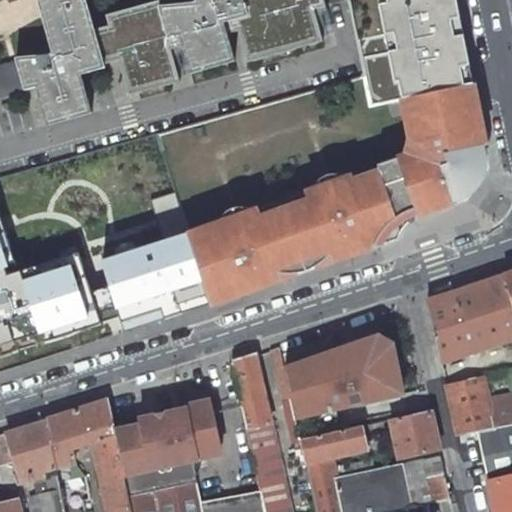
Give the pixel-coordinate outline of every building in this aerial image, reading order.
[(0,96),(37,86),(48,124),(91,112),(81,74),(104,67),(101,55),(99,47),(85,0),(38,0),(55,55),(50,56),(50,55),(37,56),(27,21),(0,28),(0,96)] [(243,0),(179,0),(180,5),(160,7),(166,28),(169,37),(180,34),(191,72),(234,61),(223,22),(247,16),(243,0)] [(371,0),(347,0),(354,30),(377,25),(371,0)] [(377,25),(354,30),(369,106),(392,101),(377,25)] [(169,37),(166,28),(99,47),(101,55),(169,37)] [(468,58),(414,69),(420,95),(462,86),(473,84),(468,58)] [(473,84),(462,86),(469,119),(480,117),(473,84)] [(257,209),(188,233),(191,244),(192,244),(206,295),(228,287),(230,292),(237,296),(266,285),(263,275),(270,273),(279,275),(285,275),(292,275),(298,274),(305,272),(311,269),(315,267),(322,262),(326,257),(330,252),(340,249),(344,258),(373,248),(379,237),(386,227),(395,219),(405,213),(407,218),(460,200),(455,187),(481,176),(475,148),(486,145),(480,117),(469,119),(462,86),(420,95),(403,99),(412,141),(409,141),(410,144),(407,155),(378,165),(380,171),(353,180),(352,176),(308,191),(312,202),(261,220),(257,209)] [(486,145),(475,148),(481,176),(489,160),(486,145)] [(147,151),(52,180),(67,231),(141,209),(134,187),(156,180),(147,151)] [(460,200),(471,196),(481,176),(455,187),(460,200)] [(156,230),(181,225),(174,195),(149,200),(156,230)] [(0,198),(0,371),(116,338),(93,269),(25,290),(0,198)] [(209,306),(188,233),(107,261),(129,333),(209,306)] [(311,269),(305,272),(344,258),(340,249),(330,252),(326,257),(322,262),(315,267),(311,269)] [(266,285),(305,272),(298,274),(292,275),(285,275),(279,275),(270,273),(263,275),(266,285)] [(496,345),(511,339),(511,298),(504,275),(483,283),(488,297),(482,299),(477,285),(456,292),(427,301),(441,363),(492,346),(496,345)] [(483,283),(477,285),(482,299),(488,297),(483,283)] [(206,295),(209,306),(237,296),(230,292),(228,287),(206,295)] [(291,397),(295,418),(403,393),(392,344),(379,336),(284,369),(291,397)] [(282,399),(291,397),(284,369),(279,347),(272,350),(282,399)] [(287,511),(284,494),(287,493),(272,422),(271,422),(260,373),(264,372),(259,354),(232,363),(260,491),(264,511),(287,511)] [(511,394),(490,399),(485,379),(446,388),(457,436),(477,432),(511,424),(511,394)] [(289,429),(297,427),(295,418),(291,397),(282,399),(289,429)] [(221,447),(221,441),(214,410),(212,406),(208,401),(202,400),(197,402),(198,407),(203,432),(195,443),(187,445),(191,459),(198,458),(213,454),(217,452),(221,447)] [(131,511),(125,479),(126,479),(117,435),(109,401),(46,420),(53,454),(71,448),(94,441),(108,511),(131,511)] [(200,464),(198,458),(191,459),(187,445),(195,443),(203,432),(198,407),(117,435),(126,479),(125,479),(131,511),(264,511),(260,491),(201,502),(195,475),(196,474),(200,464)] [(440,449),(431,410),(391,419),(399,452),(400,458),(440,449)] [(21,478),(55,467),(53,454),(46,420),(0,434),(0,465),(15,461),(21,478)] [(511,511),(511,424),(477,432),(494,511),(511,511)] [(366,445),(361,426),(300,439),(316,511),(387,511),(423,504),(451,498),(442,457),(374,472),(337,480),(334,470),(331,453),(366,445)] [(55,467),(75,462),(71,448),(53,454),(55,467)] [(374,472),(371,461),(334,470),(337,480),(374,472)] [(64,511),(57,472),(36,479),(37,484),(34,484),(37,495),(29,497),(32,511),(64,511)] [(18,500),(17,494),(0,498),(2,503),(18,500)] [(85,511),(87,511),(92,511),(89,499),(83,500),(85,511)] [(21,511),(18,500),(2,503),(0,503),(0,511),(21,511)]
